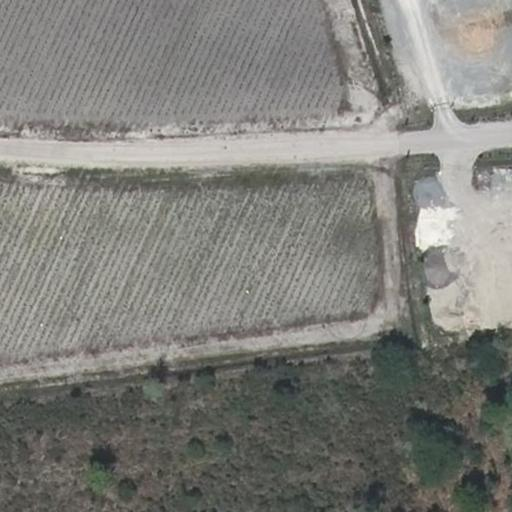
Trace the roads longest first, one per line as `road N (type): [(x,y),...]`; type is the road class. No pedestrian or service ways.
road 1 (track): [(511,87),(146,102),(0,95)]
road 2 (track): [(0,142),(88,154),(428,135),(473,88)]
